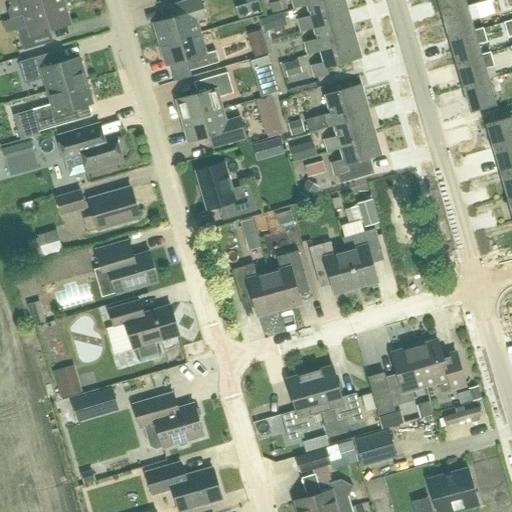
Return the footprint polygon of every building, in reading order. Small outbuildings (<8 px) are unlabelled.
[(62,0),(8,0),(10,6),(7,11),(10,19),(24,15),(63,3),(62,0)] [(173,17),(154,23),(160,44),(199,33),(195,21),(206,18),(200,0),(190,0),(170,6),(173,17)] [(256,0),(233,8),(237,19),(260,12),(256,0)] [(285,0),(270,4),(273,12),(287,8),(285,0)] [(291,0),(294,9),(307,5),(305,0),(291,0)] [(297,19),(301,32),(313,28),(311,21),(348,11),(344,0),(305,0),(307,5),(310,16),(297,19)] [(437,0),(442,15),(467,8),(466,5),(464,0),(437,0)] [(511,0),(497,0),(501,12),(511,8),(511,0)] [(50,31),(69,25),(63,3),(24,15),(28,27),(17,30),(23,50),(53,42),(50,31)] [(442,15),(448,39),(474,32),(473,30),(470,19),(480,17),(476,3),(466,5),(467,8),(442,15)] [(311,21),(313,28),(316,39),(304,42),(308,55),(320,51),(318,44),(354,34),(348,11),(311,21)] [(265,30),(279,30),(279,16),(265,16),(265,30)] [(474,32),(448,39),(455,63),(480,56),(480,54),(477,44),(487,41),(483,27),(473,30),(474,32)] [(160,44),(166,66),(186,60),(190,71),(219,62),(216,51),(205,54),(199,33),(160,44)] [(326,68),(361,58),(354,34),(318,44),(320,51),(323,62),(311,65),(314,78),(328,74),(326,68)] [(264,41),(252,45),(255,56),(267,53),(264,41)] [(480,56),(455,63),(462,87),(487,80),(487,78),(484,68),(494,65),(490,51),(480,54),(480,56)] [(25,84),(43,79),(47,92),(86,80),(79,57),(54,64),(51,53),(18,62),(25,84)] [(294,62),(284,65),(288,76),(298,73),(294,62)] [(197,94),(176,100),(182,121),(221,109),(218,97),(233,93),(227,73),(193,82),(197,94)] [(501,90),(497,76),(487,78),(487,80),(462,87),(470,112),(495,104),(491,93),(501,90)] [(68,110),(92,103),(86,80),(47,92),(51,104),(32,110),(39,132),(71,122),(68,110)] [(254,86),(258,97),(277,92),(274,81),(254,86)] [(330,113),(317,116),(305,120),(309,132),(333,125),(331,118),(367,108),(360,84),(324,95),(330,113)] [(291,109),(310,98),(306,90),(286,101),(291,109)] [(253,100),(258,118),(277,112),(272,95),(253,100)] [(328,152),(340,148),(338,141),(374,131),(367,108),(331,118),(333,125),(336,136),(324,139),(328,152)] [(182,121),(189,142),(209,136),(212,148),(246,138),(240,117),(225,121),(221,109),(182,121)] [(511,114),(510,115),(511,116),(486,124),(493,149),(511,143),(511,114)] [(298,121),(288,124),(292,135),(301,132),(298,121)] [(115,134),(103,137),(99,124),(86,128),(57,136),(64,159),(69,176),(86,172),(123,161),(120,153),(125,148),(122,139),(116,137),(115,134)] [(338,174),(340,183),(374,173),(369,158),(381,155),(374,131),(338,141),(340,148),(343,159),(331,162),(334,175),(338,174)] [(267,141),(271,155),(281,152),(277,138),(267,141)] [(34,153),(30,141),(2,149),(5,161),(34,153)] [(312,142),(291,148),(295,161),(316,154),(312,142)] [(511,169),(511,143),(493,149),(500,173),(511,169)] [(322,161),(304,167),(308,177),(326,172),(322,161)] [(256,210),(248,185),(231,190),(223,163),(196,171),(207,209),(219,206),(223,219),(256,210)] [(511,195),(511,169),(500,173),(507,197),(511,195)] [(298,193),(309,200),(314,191),(303,185),(298,193)] [(139,217),(130,188),(89,200),(98,229),(139,217)] [(55,198),(60,216),(85,209),(80,191),(55,198)] [(357,204),(364,227),(379,223),(372,200),(357,204)] [(174,230),(172,204),(143,205),(145,232),(174,230)] [(290,207),(280,209),(286,227),(295,225),(290,207)] [(242,237),(253,233),(250,219),(238,222),(242,237)] [(345,251),(356,288),(377,282),(370,255),(381,252),(375,229),(353,235),(342,238),(345,251)] [(63,240),(44,243),(46,253),(64,249),(63,240)] [(149,252),(132,257),(128,241),(121,242),(95,250),(100,268),(107,266),(115,293),(158,281),(149,252)] [(345,251),(334,254),(330,242),(309,248),(315,271),(327,268),(334,294),(356,288),(345,251)] [(279,310),(300,304),(293,277),(304,274),(298,251),(276,257),(280,270),(268,273),(279,310)] [(219,278),(221,278),(226,276),(222,263),(217,264),(215,264),(219,278)] [(250,290),(257,316),(279,310),(268,273),(257,276),(253,264),(232,270),(238,293),(250,290)] [(33,301),(35,316),(55,314),(53,298),(33,301)] [(179,335),(170,306),(143,314),(139,300),(108,309),(113,327),(125,323),(132,349),(134,348),(137,360),(141,362),(159,356),(161,353),(158,341),(179,335)] [(426,386),(438,383),(441,393),(465,386),(457,357),(444,361),(438,340),(414,347),(426,386)] [(414,401),(411,390),(426,386),(414,347),(391,354),(397,374),(385,377),(394,406),(414,401)] [(320,411),(333,408),(337,420),(347,418),(348,424),(363,420),(356,393),(341,397),(332,366),(309,373),(320,411)] [(311,428),(308,415),(320,411),(309,373),(287,379),(295,411),(281,415),(288,442),(303,437),(302,430),(311,428)] [(77,380),(58,386),(61,398),(81,393),(77,380)] [(477,387),(469,389),(473,400),(481,398),(477,387)] [(118,408),(112,389),(84,397),(90,416),(118,408)] [(193,403),(177,408),(172,393),(161,396),(133,404),(140,428),(155,424),(157,430),(150,432),(147,438),(150,446),(155,449),(162,447),(163,448),(180,443),(181,443),(186,442),(186,441),(203,436),(197,416),(198,416),(196,410),(195,410),(193,403)] [(480,406),(442,417),(445,426),(483,415),(480,406)] [(377,419),(381,429),(397,424),(393,414),(377,419)] [(389,430),(354,440),(362,466),(397,456),(389,430)] [(326,435),(303,442),(306,451),(328,444),(326,435)] [(352,440),(337,445),(340,457),(355,453),(352,440)] [(326,448),(295,458),(300,473),(330,464),(326,448)] [(131,461),(96,467),(98,477),(132,471),(131,461)] [(221,499),(212,468),(184,476),(180,463),(146,473),(152,494),(172,488),(179,511),(221,499)] [(446,511),(479,503),(469,469),(427,480),(436,511),(446,511)] [(82,474),(84,482),(94,479),(92,471),(82,474)] [(307,497),(294,501),(297,511),(335,511),(351,507),(348,496),(353,486),(341,479),(329,483),(331,490),(321,493),(315,474),(301,478),(307,497)]
